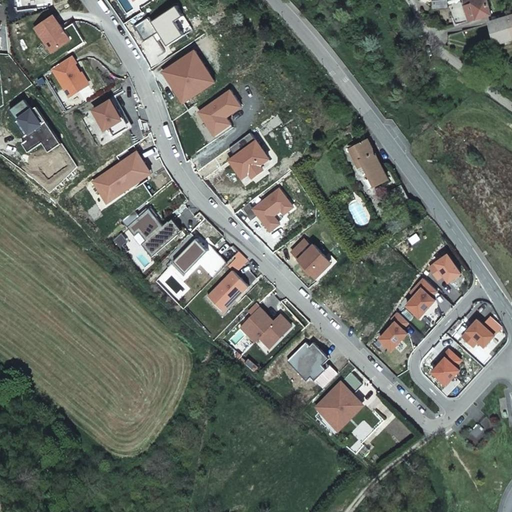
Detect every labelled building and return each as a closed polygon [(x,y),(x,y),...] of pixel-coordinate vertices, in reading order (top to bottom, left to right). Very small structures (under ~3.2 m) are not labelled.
[(434,0),(435,7),(451,6),(458,24),(470,20),(462,0),(434,0)] [(492,13),(487,0),(462,0),(470,20),(492,13)] [(511,14),(501,18),(489,22),(497,43),(505,41),(511,38),(511,14)] [(78,60),(73,53),(52,66),(70,94),(89,82),(76,61),(78,60)] [(387,177),(366,137),(348,147),(355,161),(362,158),(365,167),(375,185),(387,177)] [(365,167),(362,158),(355,161),(360,170),(365,167)] [(390,206),(407,197),(400,183),(383,192),(390,206)] [(142,241),(152,254),(180,230),(169,218),(164,223),(149,205),(127,224),(134,233),(139,229),(146,237),(142,241)] [(304,237),(291,250),(317,275),(330,262),(323,256),(326,254),(314,242),(312,244),(304,237)] [(326,254),(323,256),(330,262),(335,257),(329,251),(326,254)] [(460,272),(447,253),(428,266),(436,278),(442,273),(447,280),(460,272)] [(233,268),(208,293),(222,307),(233,296),(235,297),(248,284),(233,268)] [(430,295),(436,289),(422,276),(409,291),(413,295),(405,303),(418,315),(434,298),(430,295)] [(260,305),(241,325),(255,338),(259,334),(270,345),(292,323),(281,312),(273,318),(260,305)] [(378,337),(391,348),(406,331),(401,326),(407,320),(396,310),(390,317),(394,320),(378,337)] [(493,333),(476,318),(460,335),(471,345),(477,339),(483,345),(493,333)] [(350,370),(315,404),(334,423),(354,403),(343,392),(349,387),(352,391),(362,382),(350,370)] [(334,423),(339,428),(364,402),(352,391),(349,387),(343,392),(354,403),(334,423)]
